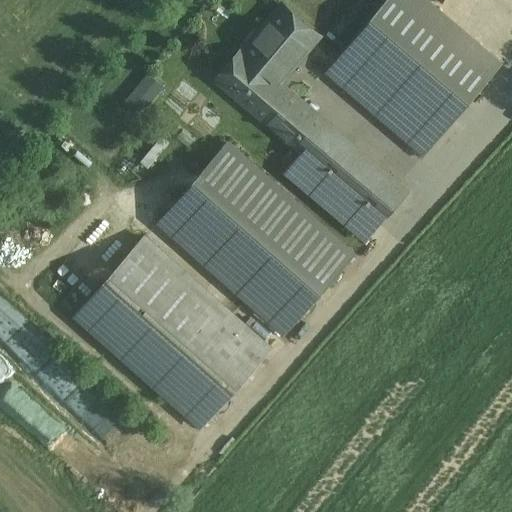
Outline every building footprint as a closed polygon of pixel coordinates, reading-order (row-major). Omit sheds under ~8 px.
[(430,0),(386,0),(327,70),(425,153),(503,62),(430,0)] [(264,36),(247,56),(242,52),(219,80),(241,99),(254,110),(257,107),(268,116),(265,120),(304,152),(326,126),(286,92),(286,83),(279,77),(277,75),(294,55),(296,57),(316,35),(282,6),(259,32),(264,36)] [(242,52),(247,56),(264,36),(259,32),(242,52)] [(279,77),(296,57),(294,55),(277,75),(279,77)] [(142,112),(165,86),(148,72),(125,98),(142,112)] [(257,107),(254,110),(265,120),(268,116),(257,107)] [(304,152),(288,171),(330,207),(367,237),(408,191),(329,122),(326,126),(304,152)] [(151,169),(169,140),(157,132),(138,161),(151,169)] [(354,254),(228,143),(159,221),(245,297),(244,297),(285,332),(317,296),(354,254)] [(235,314),(244,304),(154,224),(145,233),(202,284),(209,276),(231,296),(224,304),(235,314)] [(270,348),(144,237),(75,315),(201,426),(270,348)] [(0,336),(24,358),(44,336),(0,296),(0,336)] [(35,432),(123,509),(144,485),(56,407),(35,432)] [(54,511),(0,465),(0,498),(16,511),(54,511)]
